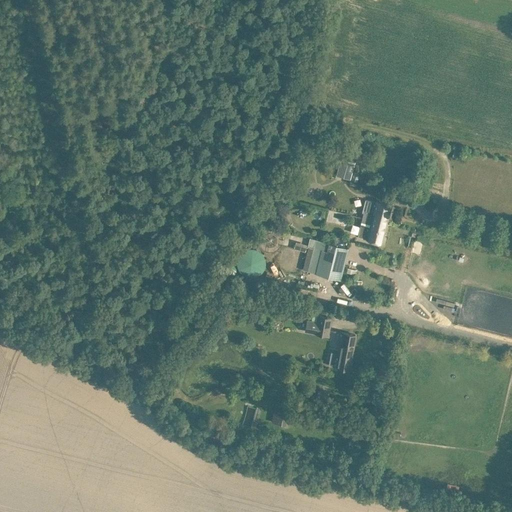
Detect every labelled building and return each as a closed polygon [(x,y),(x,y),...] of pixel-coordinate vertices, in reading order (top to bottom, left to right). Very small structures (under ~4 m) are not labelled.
[(350,179),(358,151),(345,147),(337,175),(350,179)] [(364,213),(363,217),(387,223),(390,210),(392,203),(376,199),(376,201),(366,198),(362,212),(364,213)] [(382,244),(387,223),(363,217),(361,221),(370,224),(369,226),(361,224),(358,236),(367,238),(367,240),(382,244)] [(348,247),(323,241),(315,239),(313,248),(308,247),(303,266),(308,267),(307,271),(315,273),(340,279),(348,247)] [(294,248),(305,251),(306,246),(295,243),(294,248)] [(307,319),(305,331),(314,333),(314,334),(328,336),(332,317),(317,314),(317,317),(316,321),(307,319)] [(344,332),(338,367),(349,369),(355,334),(344,332)] [(317,392),(315,398),(327,402),(328,396),(317,392)] [(276,402),(272,421),(287,424),(291,405),(276,402)]
